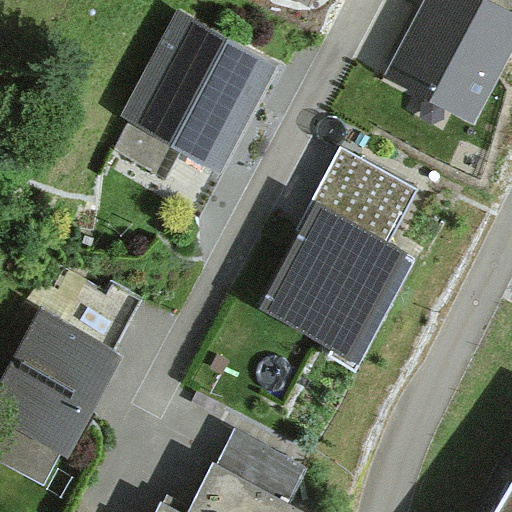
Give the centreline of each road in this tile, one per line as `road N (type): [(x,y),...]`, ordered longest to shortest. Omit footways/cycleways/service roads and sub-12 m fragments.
road 1 (residential): [(149,406),(364,0)]
road 2 (residential): [(511,228),(420,409),(384,511)]
